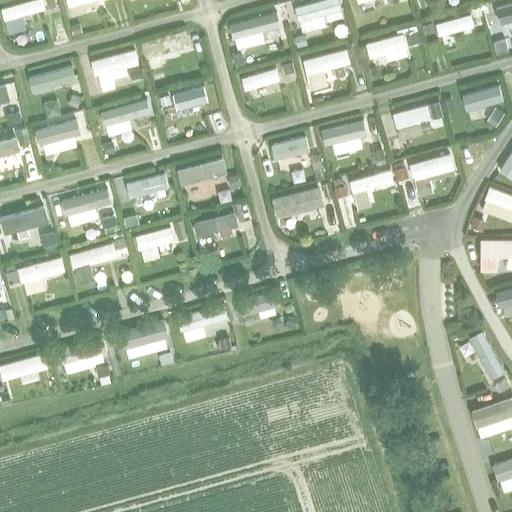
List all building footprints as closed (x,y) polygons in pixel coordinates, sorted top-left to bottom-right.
[(43,8),(41,0),(25,0),(0,6),(0,7),(3,18),(43,8)] [(340,10),(337,0),(320,0),(295,7),(298,21),(340,10)] [(511,20),(511,2),(496,7),(500,23),(511,20)] [(280,25),(277,10),(229,22),(233,37),(280,25)] [(474,26),(471,14),(436,23),(439,35),(474,26)] [(406,47),(402,33),(366,43),(370,57),(406,47)] [(349,60),(346,46),(302,57),(310,87),(327,83),(323,67),(332,64),(335,74),(338,75),(342,74),(345,71),(342,62),(349,60)] [(137,63),(133,49),(90,60),(94,74),(137,63)] [(76,80),(72,65),(27,76),(31,91),(76,80)] [(279,80),(276,68),(242,77),(245,90),(279,80)] [(0,103),(9,101),(5,84),(0,84),(0,103)] [(502,100),(498,84),(462,94),(466,110),(502,100)] [(203,85),(171,94),(175,109),(207,101),(203,85)] [(149,113),(145,99),(100,110),(104,124),(149,113)] [(430,119),(426,103),(392,112),(396,128),(430,119)] [(80,133),(76,118),(34,129),(38,145),(80,133)] [(366,136),(363,120),(321,128),(324,144),(366,136)] [(0,156),(20,152),(17,137),(0,140),(0,156)] [(308,152),(305,137),(271,144),(274,159),(308,152)] [(511,178),(511,149),(499,170),(511,178)] [(454,170),(450,154),(408,164),(412,180),(454,170)] [(226,173),(222,159),(177,169),(181,183),(226,173)] [(393,181),(390,169),(350,179),(353,191),(393,181)] [(168,187),(165,173),(126,182),(129,197),(168,187)] [(324,205),(318,185),(271,198),(276,218),(324,205)] [(511,210),(511,193),(488,185),(483,199),(511,210)] [(110,203),(106,188),(60,200),(64,215),(110,203)] [(47,222),(43,205),(0,216),(0,218),(4,233),(47,222)] [(238,227),(234,212),(194,221),(198,237),(238,227)] [(173,240),(169,226),(136,235),(140,250),(173,240)] [(122,235),(111,238),(115,252),(126,249),(122,235)] [(511,256),(511,238),(479,239),(479,257),(511,256)] [(114,257),(110,243),(69,255),(72,269),(114,257)] [(64,271),(60,256),(17,268),(21,283),(64,271)] [(511,303),(511,286),(495,291),(499,307),(511,303)] [(279,305),(275,289),(238,299),(242,315),(279,305)] [(226,318),(222,304),(176,317),(180,330),(226,318)] [(167,335),(163,319),(119,331),(124,347),(167,335)] [(503,372),(481,331),(468,338),(491,379),(503,372)] [(108,352),(103,335),(57,348),(62,365),(108,352)] [(47,367),(44,353),(0,364),(0,367),(3,379),(47,367)] [(511,414),(511,396),(470,411),(475,427),(511,414)] [(511,476),(511,457),(490,465),(496,482),(511,476)]
